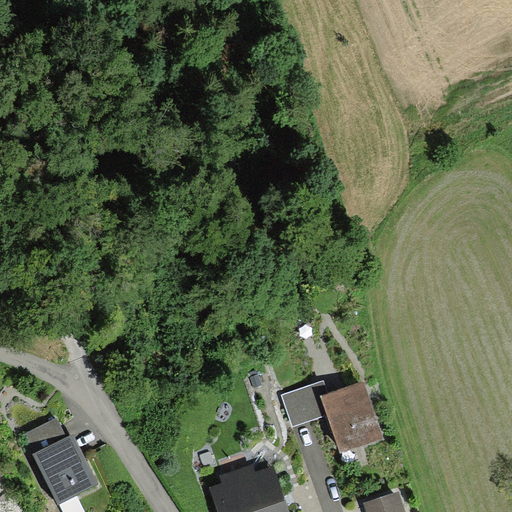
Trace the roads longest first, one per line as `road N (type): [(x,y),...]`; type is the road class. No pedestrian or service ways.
road 1 (track): [(511,175),(474,226),(270,383)]
road 2 (residential): [(0,352),(26,360),(100,411),(166,511)]
road 3 (track): [(100,411),(0,231)]
road 4 (residential): [(320,511),(270,383)]
